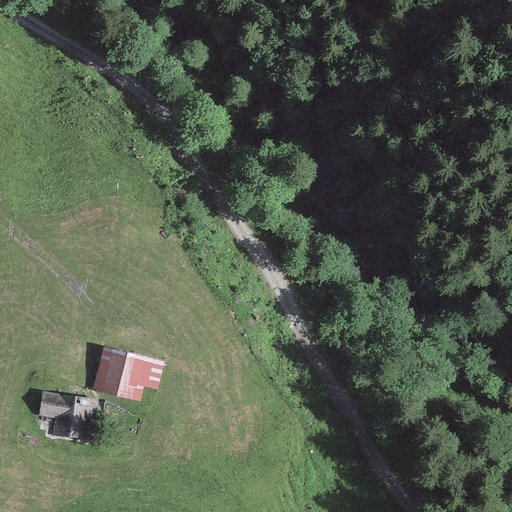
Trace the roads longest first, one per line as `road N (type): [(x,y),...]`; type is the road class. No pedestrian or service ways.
road 1 (track): [(406,511),(308,354),(269,269),(188,153),(115,65),(0,0)]
road 2 (track): [(0,215),(116,332)]
